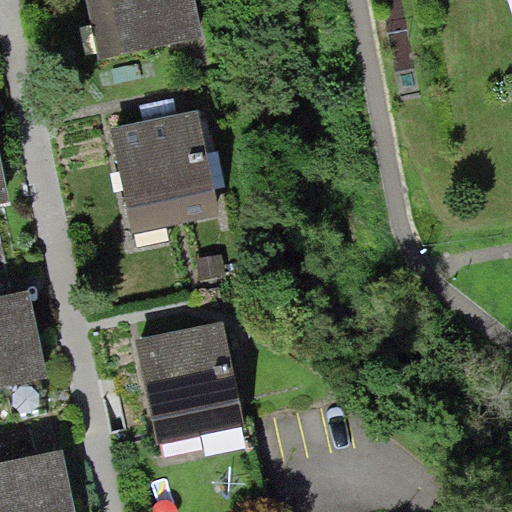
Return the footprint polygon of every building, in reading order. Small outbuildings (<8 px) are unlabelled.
[(185,0),(88,0),(101,63),(194,44),(185,0)] [(194,121),(110,139),(130,232),(213,218),(194,121)] [(20,300),(0,304),(0,388),(38,380),(20,300)] [(219,336),(140,350),(156,441),(235,427),(219,336)] [(0,511),(63,511),(52,460),(0,471),(0,511)]
